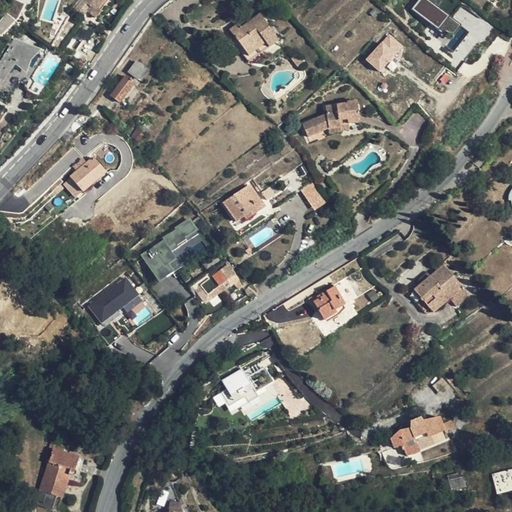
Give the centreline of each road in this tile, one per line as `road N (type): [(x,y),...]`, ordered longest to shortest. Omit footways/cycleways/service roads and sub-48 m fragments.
road 1 (unclassified): [(511,86),(443,181),(414,206),(184,364),(122,457),(103,511)]
road 2 (secondary): [(0,189),(154,0)]
